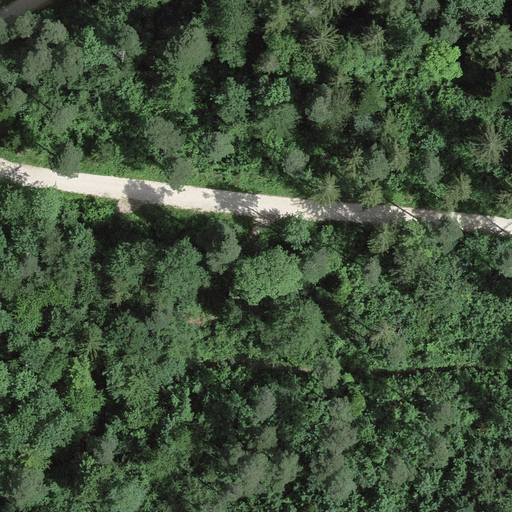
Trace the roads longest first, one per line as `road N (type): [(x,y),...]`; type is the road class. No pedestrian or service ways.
road 1 (unclassified): [(511,228),(0,167)]
road 2 (track): [(22,171),(87,138),(316,153),(511,109)]
